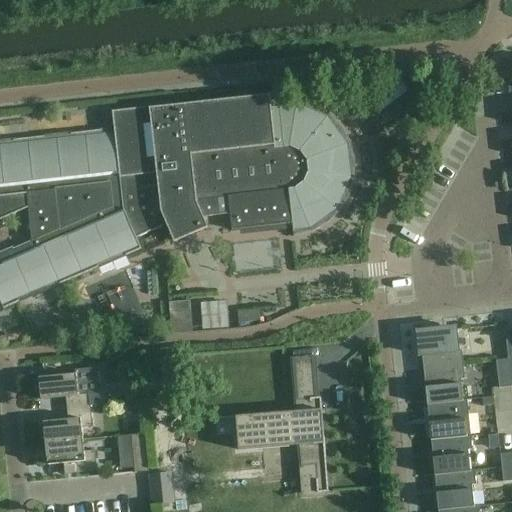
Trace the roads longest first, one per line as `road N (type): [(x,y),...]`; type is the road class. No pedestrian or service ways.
road 1 (residential): [(505,292),(490,148),(424,254),(428,300),(473,296)]
road 2 (residential): [(0,370),(11,393),(22,511)]
